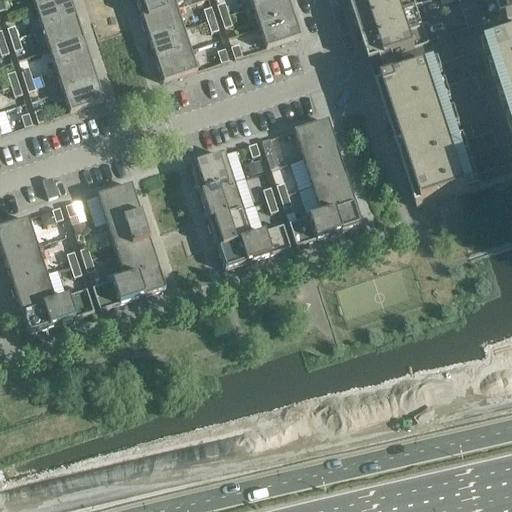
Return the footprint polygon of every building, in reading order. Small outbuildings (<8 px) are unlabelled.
[(31,0),(35,13),(69,2),(68,0),(31,0)] [(142,0),(135,3),(142,23),(176,12),(171,0),(142,0)] [(248,0),(252,10),(281,0),(248,0)] [(281,0),(252,10),(258,30),(292,19),(285,0),(281,0)] [(374,0),(348,0),(351,8),(374,1),(374,0)] [(511,0),(506,0),(485,7),(491,28),(511,21),(511,0)] [(374,1),(351,8),(357,28),(381,20),(374,1)] [(35,13),(42,33),(76,22),(69,2),(35,13)] [(216,9),(220,21),(228,18),(224,6),(216,9)] [(203,13),(207,25),(214,22),(211,11),(203,13)] [(145,33),(149,44),(183,32),(176,12),(142,23),(142,25),(141,25),(143,34),(145,33)] [(228,18),(220,21),(224,32),(232,29),(228,18)] [(292,19),(258,30),(266,52),(299,41),(296,29),(298,29),(295,20),(293,21),(292,19)] [(381,20),(357,28),(364,47),(387,39),(381,20)] [(42,33),(49,54),(82,43),(76,22),(42,33)] [(214,22),(207,25),(210,36),(218,34),(214,22)] [(6,32),(10,44),(18,41),(14,30),(6,32)] [(149,44),(155,64),(189,53),(183,32),(149,44)] [(387,39),(364,47),(370,68),(394,60),(387,39)] [(18,41),(10,44),(14,55),(22,53),(18,41)] [(49,54),(55,74),(89,63),(86,53),(88,52),(85,43),(83,44),(82,43),(49,54)] [(511,44),(402,81),(402,78),(397,80),(398,82),(382,87),(388,105),(383,107),(417,211),(472,192),(494,185),(511,179),(511,44)] [(5,46),(0,47),(0,58),(0,60),(8,57),(5,46)] [(230,51),(234,63),(242,60),(238,48),(230,51)] [(189,53),(155,64),(163,86),(196,75),(189,53)] [(228,64),(224,53),(217,55),(220,67),(228,64)] [(55,74),(62,95),(96,84),(89,63),(55,74)] [(20,73),(24,85),(31,82),(28,71),(20,73)] [(6,78),(10,89),(18,87),(14,75),(6,78)] [(31,82),(24,85),(27,96),(35,94),(31,82)] [(96,84),(62,95),(69,117),(103,105),(96,84)] [(18,87),(10,89),(14,101),(22,98),(18,87)] [(34,115),(37,127),(45,124),(41,113),(34,115)] [(32,129),(28,117),(20,120),(24,131),(32,129)] [(293,135),(302,164),(336,153),(327,124),(293,135)] [(261,146),(265,157),(273,155),(269,143),(261,146)] [(259,159),(255,148),(248,150),(251,162),(259,159)] [(302,164),(311,191),(345,180),(336,153),(302,164)] [(199,197),(233,186),(224,158),(190,169),(199,197)] [(311,191),(320,217),(320,219),(354,207),(345,180),(311,191)] [(208,225),(242,214),(233,186),(199,197),(208,225)] [(275,190),(279,201),(287,199),(283,187),(275,190)] [(96,200),(106,228),(139,217),(140,217),(130,189),(96,200)] [(262,194),(266,206),(274,203),(270,192),(262,194)] [(287,199),(279,201),(283,213),(291,210),(287,199)] [(274,203),(266,206),(270,217),(277,215),(274,203)] [(320,219),(320,217),(288,228),(295,250),(314,244),(340,235),(340,236),(361,229),(354,207),(320,219)] [(65,210),(68,222),(76,219),(72,208),(65,210)] [(63,224),(59,212),(51,214),(55,226),(63,224)] [(212,235),(217,252),(251,241),(251,240),(242,214),(208,225),(209,227),(207,228),(210,236),(212,235)] [(106,228),(115,255),(148,244),(139,217),(106,228)] [(3,262),(37,251),(27,222),(0,231),(0,253),(3,262)] [(251,241),(217,252),(224,274),(290,252),(282,230),(251,240),(251,241)] [(115,255),(123,282),(124,283),(158,272),(149,244),(148,244),(115,255)] [(12,289),(46,278),(37,251),(3,262),(12,289)] [(79,254),(83,266),(91,263),(87,252),(79,254)] [(66,259),(69,270),(77,268),(73,256),(66,259)] [(91,263),(83,266),(87,277),(95,275),(91,263)] [(77,268),(69,270),(73,282),(81,279),(77,268)] [(124,283),(123,282),(92,292),(99,315),(165,293),(158,272),(124,283)] [(15,300),(21,317),(55,305),(54,304),(46,278),(12,289),(12,291),(10,292),(13,300),(15,300)] [(55,305),(21,317),(28,338),(48,331),(74,322),(74,323),(93,316),(86,294),(54,304),(55,305)]
